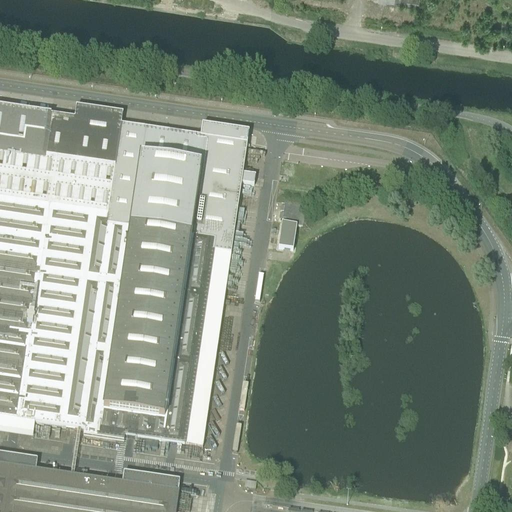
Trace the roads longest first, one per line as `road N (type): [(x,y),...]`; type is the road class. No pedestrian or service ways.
road 1 (unclassified): [(503,300),(488,241),(437,170),(405,150),(0,86)]
road 2 (unclassified): [(511,132),(465,116),(0,45)]
road 3 (unclassified): [(511,59),(323,33),(257,12)]
road 4 (unclassified): [(0,450),(220,483)]
road 5 (unclassified): [(477,511),(503,300)]
